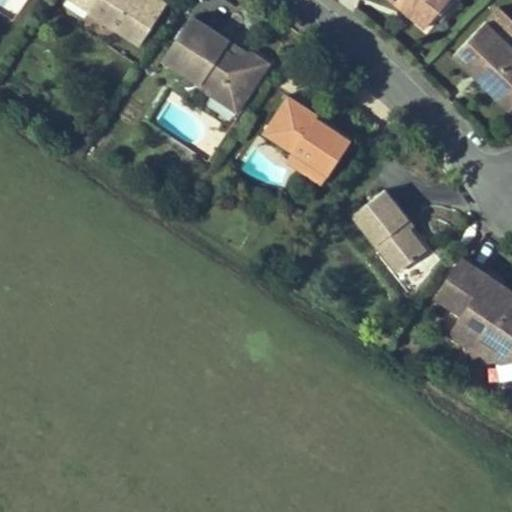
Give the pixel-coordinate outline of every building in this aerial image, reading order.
[(140,44),(168,0),(95,0),(96,1),(89,11),(140,44)] [(393,0),(397,3),(425,26),(434,16),(447,0),(393,0)] [(447,0),(434,16),(441,22),(458,0),(447,0)] [(511,23),(497,9),(486,21),(507,41),(511,35),(511,23)] [(259,77),(253,52),(249,53),(236,56),(223,47),(228,39),(194,16),(166,58),(199,81),(197,84),(214,95),(231,91),(244,100),(259,77)] [(486,21),(453,55),(480,80),(482,77),(488,83),(488,88),(493,92),(502,101),(511,90),(511,45),(507,41),(486,21)] [(249,53),(228,39),(223,47),(236,56),(249,53)] [(269,62),(253,52),(259,77),(269,62)] [(482,77),(480,80),(488,88),(488,83),(482,77)] [(511,109),(511,107),(511,90),(502,101),(511,109)] [(244,100),(231,91),(214,95),(237,110),(244,100)] [(312,110),(289,95),(265,132),(295,151),(329,173),(351,139),(316,116),(318,114),(312,110)] [(323,183),(329,173),(295,151),(289,161),(323,183)] [(409,219),(386,189),(354,214),(398,271),(426,250),(404,222),(409,219)] [(497,359),(502,362),(511,360),(511,289),(503,284),(497,292),(485,284),(490,276),(462,258),(436,298),(463,316),(461,320),(466,345),(472,344),(476,346),(489,344),(492,359),(497,359)] [(466,345),(461,320),(450,335),(466,345)] [(471,369),(502,362),(497,359),(492,359),(489,344),(476,346),(472,344),(466,345),(471,369)]
